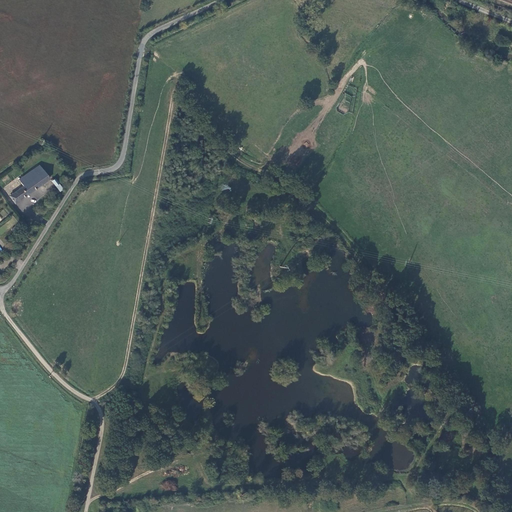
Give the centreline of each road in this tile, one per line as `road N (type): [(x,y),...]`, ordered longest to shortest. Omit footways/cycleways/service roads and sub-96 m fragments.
road 1 (track): [(502,511),(494,503),(494,444),(346,240),(305,200),(242,163),(185,85),(175,88),(122,378),(93,402),(102,422),(86,511)]
road 2 (unclassified): [(0,295),(76,181),(119,164),(145,37),(221,0)]
road 3 (unclassified): [(0,295),(4,314),(39,358),(93,402)]
